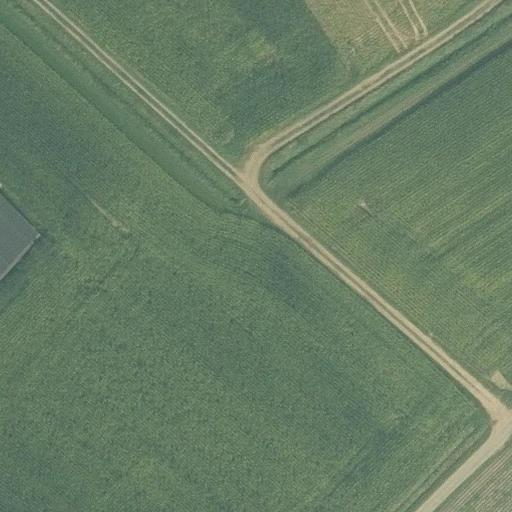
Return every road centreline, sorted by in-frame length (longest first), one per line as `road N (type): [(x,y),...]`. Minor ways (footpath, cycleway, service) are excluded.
road 1 (track): [(511,417),(39,0)]
road 2 (track): [(511,420),(421,511)]
